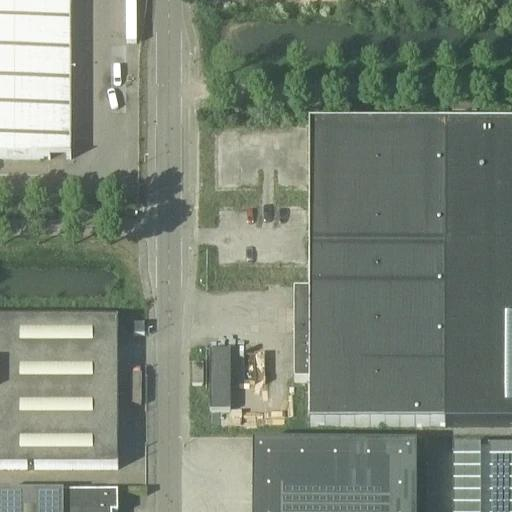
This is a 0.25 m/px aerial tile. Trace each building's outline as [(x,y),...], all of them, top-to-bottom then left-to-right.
[(0,0),(0,159),(71,160),(70,0),(0,0)] [(476,103),(452,103),(452,114),(476,114),(476,103)] [(294,356),(294,382),(294,383),(309,383),(309,427),(511,427),(511,126),(445,126),(309,126),(309,246),(309,291),(294,291),(294,295),(294,335),(294,356)] [(118,323),(0,322),(0,470),(118,470),(118,323)] [(144,325),(133,325),(133,336),(144,336),(144,325)] [(230,413),(230,352),(210,352),(210,413),(230,413)] [(203,366),(192,366),(192,387),(203,387),(203,366)] [(251,511),(416,511),(416,448),(252,448),(251,511)] [(511,511),(511,453),(454,453),(453,511),(511,511)] [(0,495),(0,511),(63,511),(64,495),(0,495)] [(64,495),(63,511),(117,511),(118,495),(64,495)]
